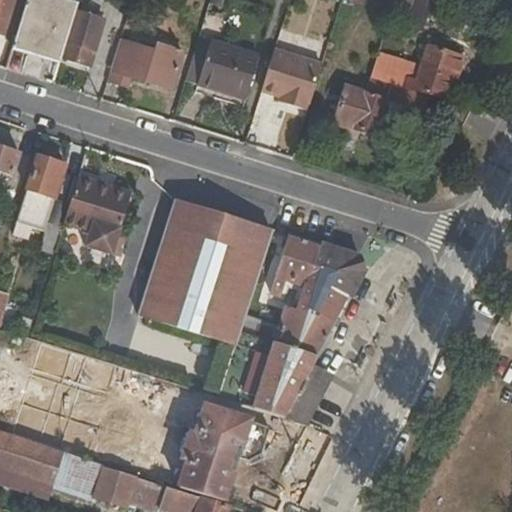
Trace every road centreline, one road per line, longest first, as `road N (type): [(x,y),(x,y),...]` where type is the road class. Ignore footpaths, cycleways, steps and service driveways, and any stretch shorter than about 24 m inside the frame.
road 1 (residential): [(473,241),(0,94)]
road 2 (residential): [(335,511),(473,241)]
